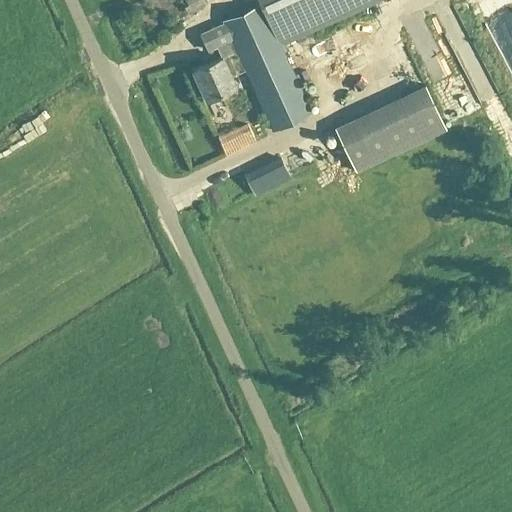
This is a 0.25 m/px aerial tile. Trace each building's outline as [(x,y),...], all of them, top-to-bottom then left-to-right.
[(220,59),(192,71),(205,101),(234,89),(230,79),(245,73),(272,132),(310,114),(279,47),(380,0),(256,0),(259,6),(223,23),(224,25),(200,35),(207,52),(215,48),(220,59)] [(405,19),(420,12),(414,0),(408,0),(399,4),(405,19)] [(470,92),(483,87),(470,54),(457,59),(470,92)] [(334,129),(354,173),(445,130),(424,86),(334,129)] [(437,111),(462,100),(457,87),(432,98),(437,111)] [(254,140),(247,125),(218,139),(225,154),(254,140)] [(237,170),(252,203),(290,186),(274,153),(237,170)] [(454,161),(375,192),(384,215),(463,183),(454,161)]
